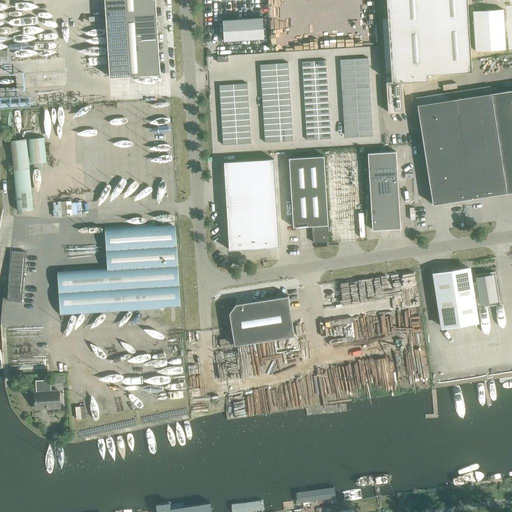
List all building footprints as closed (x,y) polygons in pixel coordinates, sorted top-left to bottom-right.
[(104,0),(109,77),(160,74),(154,0),(104,0)] [(386,0),(391,82),(386,82),(388,112),(404,111),(402,81),(427,80),(426,74),(471,71),(466,0),(386,0)] [(505,50),(503,9),(473,11),(475,51),(505,50)] [(222,21),(223,41),(263,38),(262,18),(222,21)] [(340,60),(345,138),(373,136),(368,58),(340,60)] [(331,138),(326,61),(302,62),(307,140),(331,138)] [(260,65),(265,142),(293,141),(288,63),(260,65)] [(247,83),(219,85),(223,145),(251,143),(247,83)] [(416,98),(432,204),(506,193),(511,191),(511,89),(491,93),(490,86),(416,98)] [(397,179),(396,165),(395,151),(367,153),(372,230),(400,228),(397,179)] [(288,158),(292,217),(293,227),(312,226),(313,243),(329,242),(323,156),(288,158)] [(225,182),(226,198),(229,250),(279,247),(277,226),(277,210),(273,159),(224,162),(225,182)] [(58,292),(60,316),(110,312),(160,309),(160,306),(177,305),(176,285),(179,285),(176,245),(174,245),(172,226),(155,227),(155,224),(104,227),(107,269),(59,273),(61,292),(58,292)] [(433,274),(441,327),(477,321),(474,300),(480,299),(480,303),(496,301),(492,275),(476,277),(477,283),(471,284),(469,269),(433,274)] [(229,313),(234,345),(294,336),(287,296),(235,304),(229,313)] [(49,408),(59,407),(58,391),(49,392),(49,388),(50,388),(49,381),(36,382),(37,392),(34,393),(35,409),(44,408),(44,409),(44,408),(48,408),(49,408)] [(511,451),(489,455),(495,491),(511,488),(511,451)]
